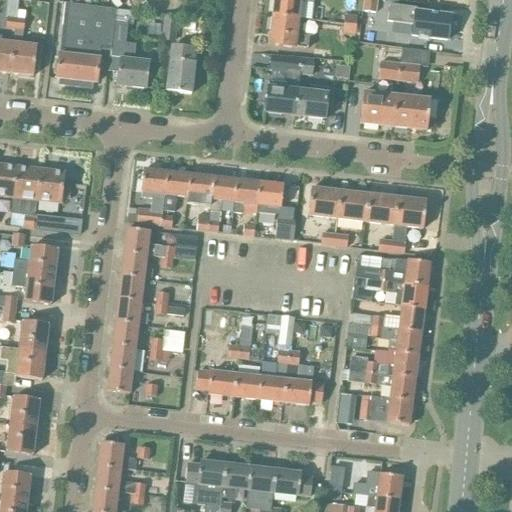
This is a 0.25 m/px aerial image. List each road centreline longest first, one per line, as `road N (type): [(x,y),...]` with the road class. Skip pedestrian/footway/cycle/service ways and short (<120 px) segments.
road 1 (residential): [(472,368),(502,0)]
road 2 (residential): [(418,453),(74,416)]
road 3 (residential): [(74,416),(106,131)]
road 4 (residential): [(409,164),(222,141)]
road 5 (residential): [(222,141),(239,0)]
